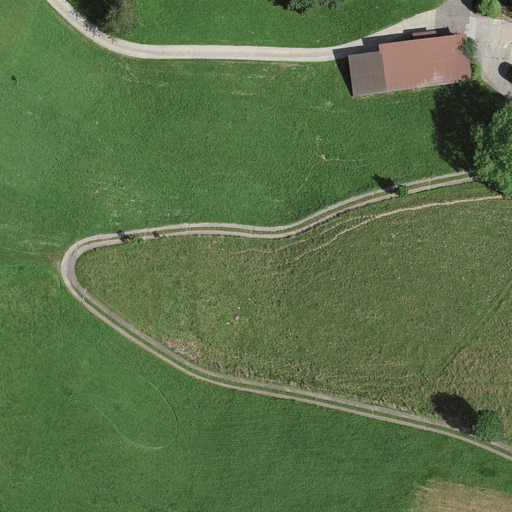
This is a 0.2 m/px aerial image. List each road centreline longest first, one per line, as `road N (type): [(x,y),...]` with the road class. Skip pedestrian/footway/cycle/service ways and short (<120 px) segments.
road 1 (track): [(511,175),(395,194),(299,233),(197,229),(92,248),(76,262),(74,280),(85,299),(163,355),(223,381),(342,402),(485,440),(511,455)]
road 2 (track): [(457,28),(406,32),(323,57),(140,52),(107,42),(57,0)]
